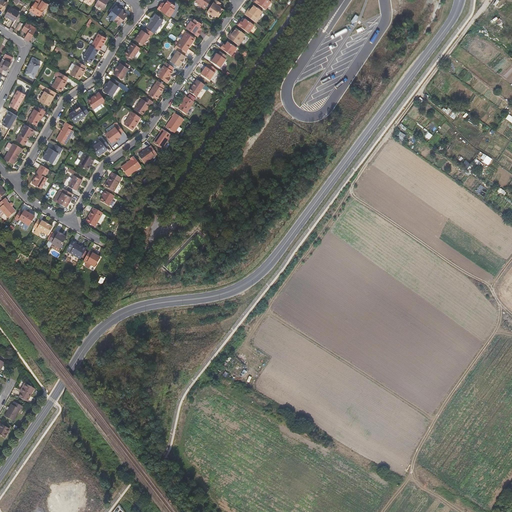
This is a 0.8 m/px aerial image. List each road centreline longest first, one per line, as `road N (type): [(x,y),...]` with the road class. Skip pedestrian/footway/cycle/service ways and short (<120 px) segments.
road 1 (secondary): [(460,0),(256,282),(134,309),(92,336),(70,370)]
road 2 (residential): [(68,223),(102,164),(144,134),(237,3)]
road 3 (track): [(487,0),(351,191)]
road 4 (track): [(511,315),(416,451),(384,511)]
road 5 (residential): [(129,0),(135,19),(95,78),(65,98),(14,185)]
road 6 (track): [(351,191),(511,313)]
road 7 (track): [(351,191),(269,303)]
road 8 (secondary): [(0,476),(70,370)]
